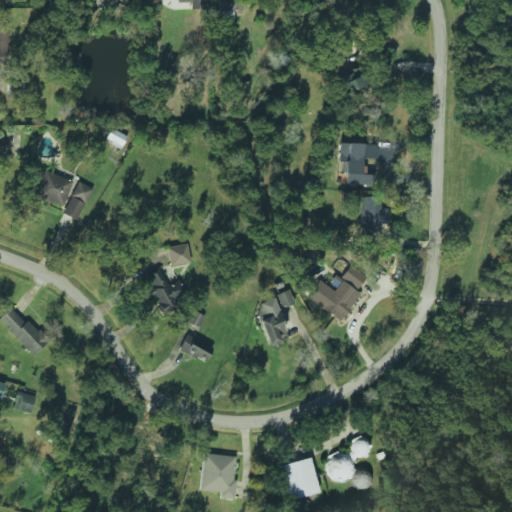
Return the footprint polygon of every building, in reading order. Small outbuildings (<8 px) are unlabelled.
[(204,8),(204,0),(176,0),(176,2),(190,2),(190,8),(204,8)] [(365,88),(356,69),(337,79),(346,97),(365,88)] [(374,144),(338,143),(338,162),(344,162),(344,184),(372,185),(372,174),(362,174),(363,158),(374,158),(374,144)] [(62,207),(72,180),(42,169),(32,196),(62,207)] [(77,220),(91,187),(76,181),(62,214),(77,220)] [(170,267),(190,262),(186,243),(166,247),(170,267)] [(341,321),(358,293),(355,291),(365,276),(348,265),(338,281),(339,281),(333,290),(317,280),(306,299),(341,321)] [(163,268),(139,281),(159,315),(182,302),(163,268)] [(266,345),(286,338),(277,310),(293,304),(289,291),(253,303),(266,345)] [(9,306),(0,316),(0,324),(33,355),(46,341),(9,306)] [(211,347),(193,340),(198,330),(186,325),(176,350),(205,362),(211,347)] [(348,478),(352,488),(362,484),(361,482),(357,483),(345,451),(322,460),(331,484),(348,478)] [(233,499),(235,481),(232,481),(234,456),(202,453),(199,491),(219,492),(219,498),(233,499)] [(318,493),(308,457),(279,465),(289,501),(318,493)]
